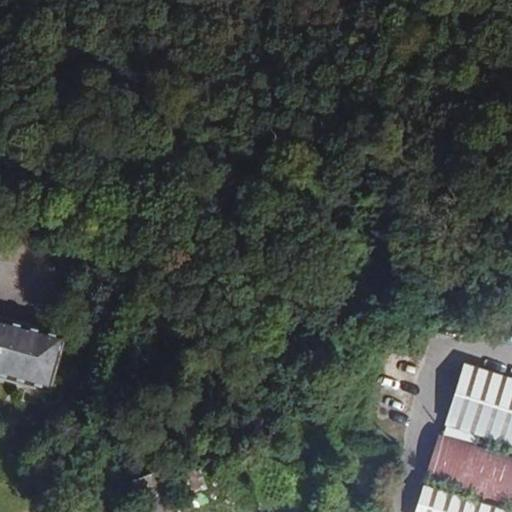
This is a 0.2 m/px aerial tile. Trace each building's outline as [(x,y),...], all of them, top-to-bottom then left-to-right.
[(63,338),(0,320),(0,376),(49,390),(63,338)] [(511,445),(511,379),(466,365),(448,425),(511,445)] [(511,458),(440,437),(428,477),(511,503),(511,458)] [(176,511),(161,471),(132,481),(143,511),(176,511)] [(499,511),(426,489),(418,511),(499,511)] [(110,511),(103,492),(75,503),(77,511),(110,511)]
